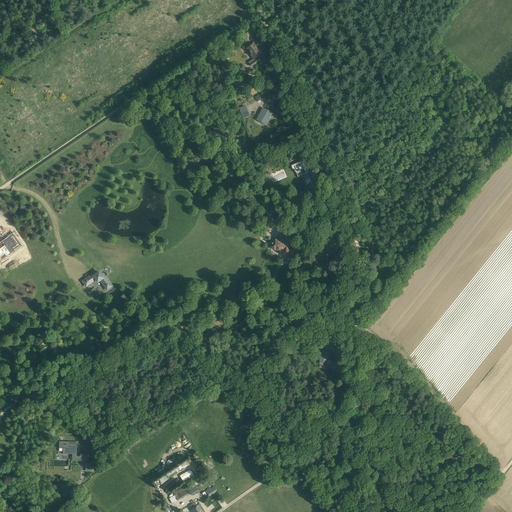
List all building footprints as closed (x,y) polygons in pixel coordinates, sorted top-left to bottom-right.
[(249,63),(258,57),(257,56),(261,54),(253,44),(246,49),(253,59),(248,62),(249,63)] [(258,57),(249,63),(251,67),(260,60),(258,57)] [(243,118),(249,116),(245,106),(238,109),(243,118)] [(270,113),(266,111),(262,109),(257,120),(260,122),(263,117),(267,119),(270,113)] [(312,183),(302,159),(291,163),(294,170),(295,169),(297,174),(301,172),(307,186),(312,183)] [(294,257),(301,248),(297,244),(292,250),(291,251),(276,238),(272,243),(273,243),(271,246),(285,257),(289,252),(294,257)] [(0,263),(2,262),(0,259),(2,258),(2,257),(6,254),(7,255),(8,255),(9,256),(8,257),(10,259),(11,259),(10,258),(16,255),(14,251),(19,249),(15,242),(0,249),(0,263)] [(334,247),(331,253),(339,257),(342,250),(334,247)] [(85,278),(81,281),(86,287),(95,281),(97,283),(99,282),(100,282),(106,291),(113,286),(103,273),(102,274),(99,271),(93,275),(91,273),(87,277),(85,278)] [(24,305),(16,294),(11,298),(19,308),(24,305)] [(330,351),(325,350),(324,350),(320,364),(334,368),(333,372),(339,373),(341,363),(327,359),(330,351)] [(81,456),(76,456),(77,442),(59,441),(59,448),(63,448),(63,454),(72,454),(72,460),(86,460),(86,454),(81,454),(81,456)] [(265,453),(269,461),(275,457),(271,450),(265,453)] [(193,475),(191,476),(195,481),(197,480),(196,479),(202,475),(199,472),(194,476),(193,475)] [(198,482),(201,486),(210,480),(207,476),(198,482)] [(190,478),(183,482),(186,486),(193,482),(190,478)] [(206,492),(209,496),(217,491),(214,486),(211,489),(210,488),(207,490),(207,491),(206,492)] [(169,498),(172,504),(188,494),(184,487),(173,493),(174,495),(169,498)] [(188,491),(191,495),(198,491),(195,487),(188,491)] [(192,511),(203,511),(198,505),(197,505),(195,502),(194,503),(194,502),(192,503),(193,504),(190,506),(192,509),(190,510),(192,511)]
